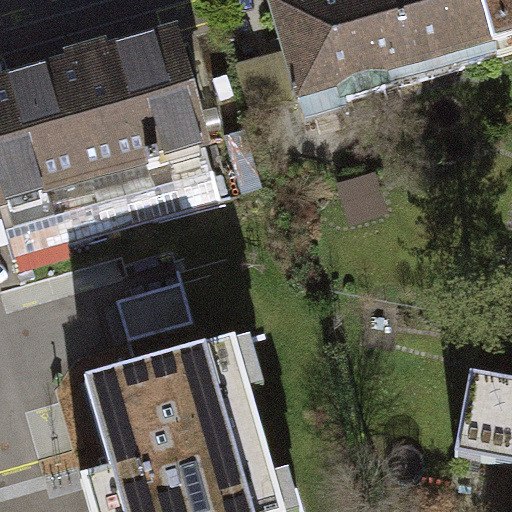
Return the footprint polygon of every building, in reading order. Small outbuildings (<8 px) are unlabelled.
[(495,47),(481,0),(294,0),(273,6),(301,104),(342,92),(345,103),(388,91),(384,79),(495,47)] [(511,0),(481,0),(495,47),(511,42),(511,0)] [(74,72),(0,93),(0,215),(14,263),(222,202),(176,43),(107,63),(105,55),(72,65),(74,72)] [(352,230),(391,217),(377,175),(338,189),(352,230)] [(127,303),(134,337),(196,325),(190,291),(127,303)] [(284,511),(235,343),(86,387),(111,474),(82,482),(90,511),(284,511)] [(511,384),(471,377),(456,459),(511,469),(511,384)]
